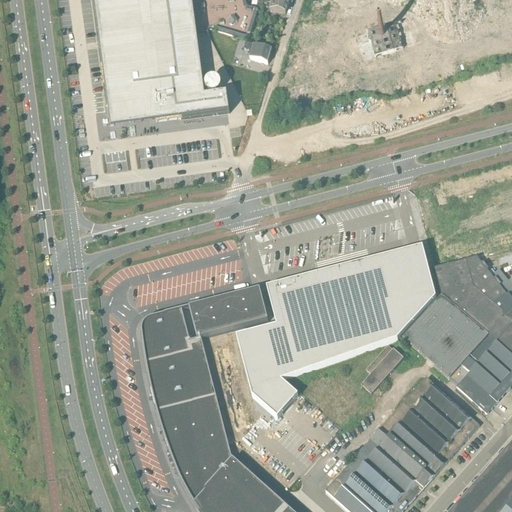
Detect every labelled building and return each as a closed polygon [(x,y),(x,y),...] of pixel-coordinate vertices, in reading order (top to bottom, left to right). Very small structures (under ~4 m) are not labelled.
[(94,0),(97,18),(98,18),(102,50),(139,45),(150,123),(229,112),(226,93),(205,96),(191,0),(94,0)] [(273,0),(272,0),(270,12),(286,15),(289,4),(273,0)] [(418,0),(422,19),(383,27),(380,12),(356,17),(360,37),(306,48),(311,76),(343,70),(346,85),(361,81),(358,62),(382,57),(387,58),(393,90),(454,77),(443,24),(502,12),(499,0),(464,0),(466,5),(454,8),(452,0),(418,0)] [(317,43),(316,38),(333,34),(331,23),(300,31),(304,46),(317,43)] [(250,58),(250,59),(268,65),(272,52),(253,47),(255,41),(248,39),(244,52),(249,53),(248,57),(250,58)] [(268,73),(270,67),(254,61),(251,67),(268,73)] [(340,212),(336,214),(338,220),(349,217),(349,214),(342,216),(340,212)] [(436,300),(423,250),(423,249),(370,263),(372,269),(347,275),(321,282),(320,276),(267,290),(277,328),(271,330),(237,339),(252,399),(278,421),(298,398),(282,383),(361,355),(398,342),(436,300)] [(511,303),(506,297),(499,288),(476,259),(434,270),(442,297),(511,355),(511,303)] [(183,312),(191,343),(202,340),(270,322),(262,291),(183,312)] [(487,416),(511,387),(511,355),(442,297),(403,340),(448,381),(462,366),(470,374),(457,389),(487,416)] [(193,352),(191,343),(183,312),(151,320),(148,321),(145,322),(143,324),(141,327),(141,333),(145,365),(193,352)] [(156,413),(217,397),(202,340),(191,343),(193,352),(145,365),(146,370),(154,407),(156,413)] [(372,396),(381,385),(402,361),(388,348),(366,372),(371,376),(362,387),(372,396)] [(424,490),(434,478),(446,466),(457,453),(468,441),(479,427),(426,380),(415,393),(404,406),(392,419),(381,431),(370,443),(355,461),(336,481),(326,493),(346,511),(404,511),(408,508),(424,490)] [(194,507),(234,462),(217,397),(156,413),(164,440),(177,476),(193,507),(194,507)] [(511,511),(511,445),(452,511),(511,511)] [(234,462),(194,507),(196,511),(285,511),(287,510),(234,462)]
